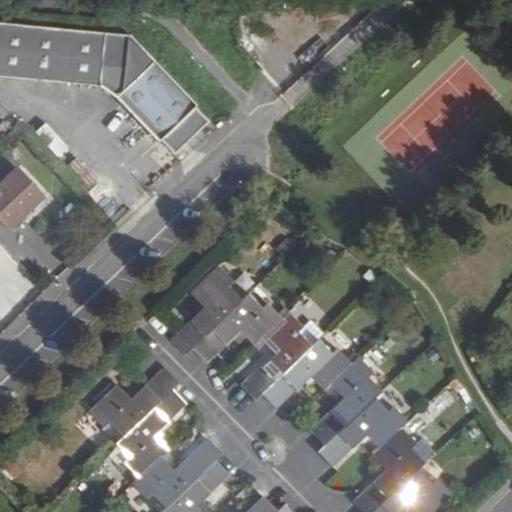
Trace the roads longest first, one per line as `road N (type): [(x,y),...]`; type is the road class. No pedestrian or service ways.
road 1 (residential): [(0,369),(262,116)]
road 2 (residential): [(159,344),(330,511)]
